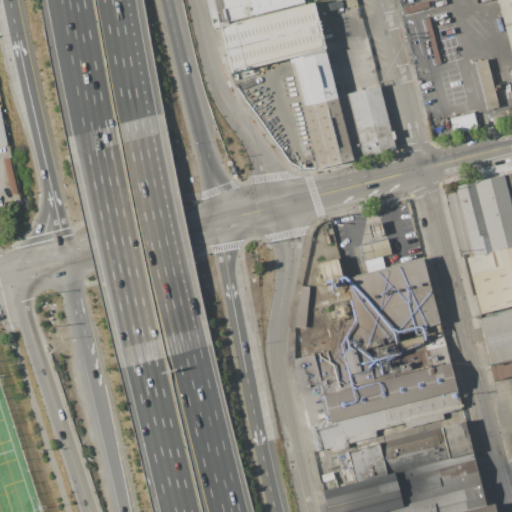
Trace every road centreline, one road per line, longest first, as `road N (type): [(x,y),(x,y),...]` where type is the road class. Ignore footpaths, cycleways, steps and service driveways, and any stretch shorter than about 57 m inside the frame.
road 1 (residential): [(423,169),(508,511)]
road 2 (motorway): [(67,260),(126,511)]
road 3 (tertiary): [(290,261),(274,359),(306,511)]
road 4 (tertiary): [(19,272),(21,301),(91,511)]
road 5 (motorway): [(94,129),(143,362)]
road 6 (motorway): [(188,350),(137,118)]
road 7 (motorway): [(219,221),(165,0)]
road 8 (tertiary): [(196,0),(213,75),(283,205)]
road 9 (motorway): [(258,442),(219,221)]
road 10 (motorway): [(8,0),(48,180)]
road 11 (residential): [(423,169),(378,0)]
road 12 (motorway): [(227,511),(188,350)]
road 13 (tertiary): [(219,221),(67,260)]
road 14 (motorway): [(143,362),(179,511)]
road 15 (motorway): [(69,0),(94,129)]
road 16 (motorway): [(137,118),(115,0)]
